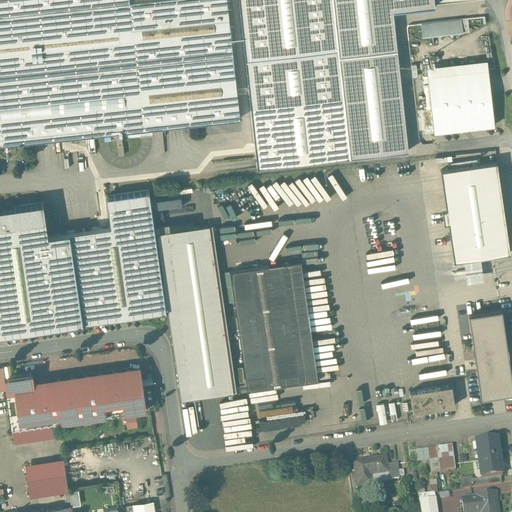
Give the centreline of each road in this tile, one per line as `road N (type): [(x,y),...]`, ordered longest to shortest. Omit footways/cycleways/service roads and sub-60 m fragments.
road 1 (residential): [(176,468),(511,418)]
road 2 (residential): [(0,356),(148,337),(160,350),(176,468)]
road 3 (unknown): [(356,291),(366,356),(353,377),(290,402),(224,414),(173,446)]
road 4 (unknown): [(446,282),(468,425)]
road 5 (unknown): [(504,33),(454,57),(396,57),(370,68)]
road 6 (unknown): [(345,198),(219,214)]
